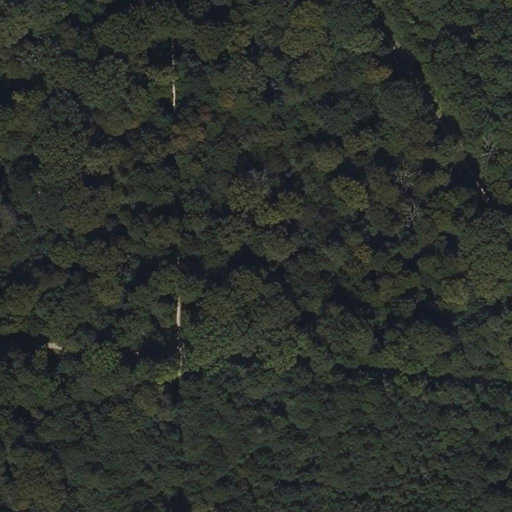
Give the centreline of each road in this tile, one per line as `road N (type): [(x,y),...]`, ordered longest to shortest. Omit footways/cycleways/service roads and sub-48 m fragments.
road 1 (track): [(173,0),(184,511)]
road 2 (track): [(359,0),(511,227)]
